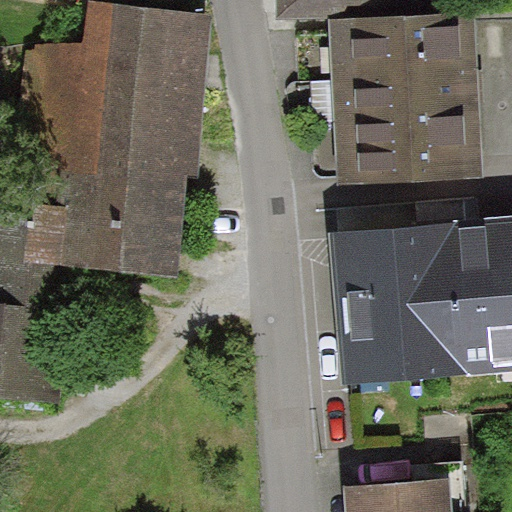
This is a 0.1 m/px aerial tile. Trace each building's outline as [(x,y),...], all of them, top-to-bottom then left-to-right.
[(277,3),(277,25),(329,25),(425,20),(424,0),(274,0),(275,3),(277,3)] [(216,21),(90,7),(85,51),(34,45),(24,135),(39,136),(30,219),(25,266),(74,271),(177,283),(188,180),(198,181),(200,163),(216,21)] [(329,25),(338,190),(413,187),(483,183),(475,18),(425,20),(329,25)] [(25,266),(30,219),(0,215),(0,400),(61,406),(74,271),(25,266)] [(511,220),(330,237),(344,390),(511,375),(511,220)] [(452,511),(450,482),(343,490),(344,511),(452,511)]
